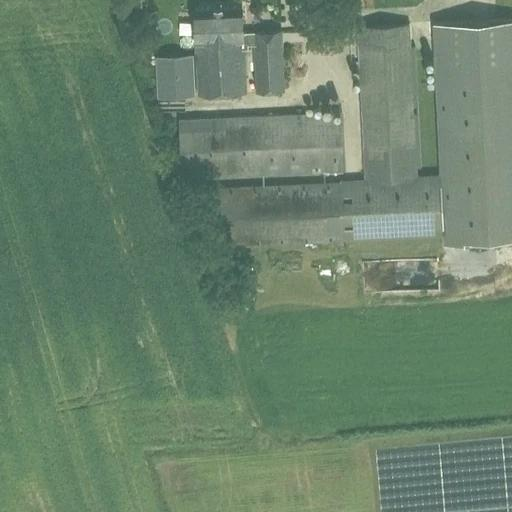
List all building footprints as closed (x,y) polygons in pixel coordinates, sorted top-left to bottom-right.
[(344,0),(344,10),(361,10),(360,0),(344,0)] [(200,94),(248,91),(245,47),(255,47),(258,91),(285,89),(282,30),(244,32),(243,4),(195,7),(200,94)] [(417,174),(410,24),(358,26),(366,181),(344,182),(344,183),(220,189),(215,189),(217,246),(223,245),(347,239),(444,234),(445,241),(511,237),(511,18),(434,23),(441,173),(417,174)] [(193,52),(158,54),(160,95),(194,93),(193,52)] [(345,169),(342,113),(180,120),(182,177),(345,169)]
